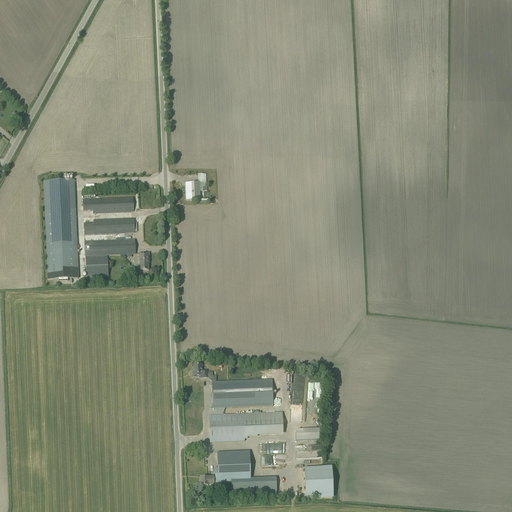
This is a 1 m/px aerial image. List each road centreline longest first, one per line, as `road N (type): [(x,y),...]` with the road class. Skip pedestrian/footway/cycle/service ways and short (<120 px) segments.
road 1 (unclassified): [(179,511),(157,0)]
road 2 (unclassified): [(0,174),(95,0)]
